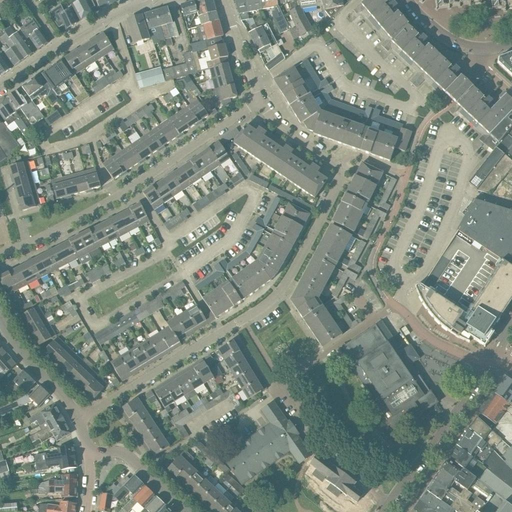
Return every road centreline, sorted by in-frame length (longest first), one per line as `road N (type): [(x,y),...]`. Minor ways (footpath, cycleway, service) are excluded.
road 1 (residential): [(78,422),(264,305),(293,272),(341,170),(278,127),(260,102)]
road 2 (residential): [(0,255),(116,197),(260,102)]
road 3 (residential): [(395,494),(327,436),(294,385),(301,367),(393,304)]
road 4 (residential): [(395,494),(489,361)]
road 5 (unclassified): [(78,422),(0,319)]
road 6 (unclassified): [(184,511),(122,453),(88,454)]
